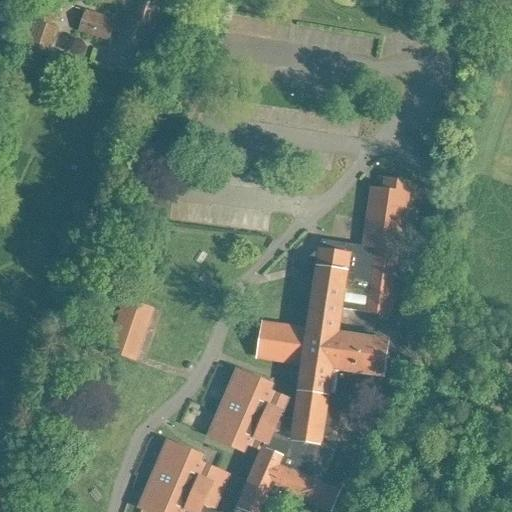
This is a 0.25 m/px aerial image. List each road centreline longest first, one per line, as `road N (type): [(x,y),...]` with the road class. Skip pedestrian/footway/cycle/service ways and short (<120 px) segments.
road 1 (residential): [(124,511),(139,459),(227,351),(245,280),(378,151),(473,0)]
road 2 (residential): [(182,0),(16,511)]
